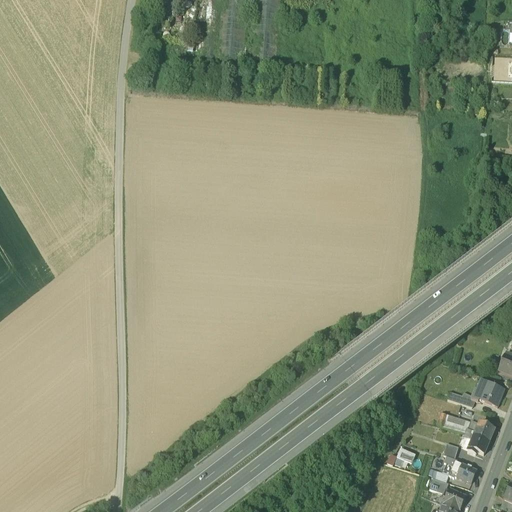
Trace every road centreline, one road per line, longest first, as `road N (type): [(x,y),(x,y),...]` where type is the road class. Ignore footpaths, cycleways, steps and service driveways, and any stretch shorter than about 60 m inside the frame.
road 1 (track): [(118,511),(124,52)]
road 2 (motorway): [(511,250),(169,511)]
road 3 (motorway): [(205,511),(511,278)]
road 4 (track): [(416,325),(424,152),(414,0)]
road 5 (track): [(416,325),(410,422),(357,511)]
